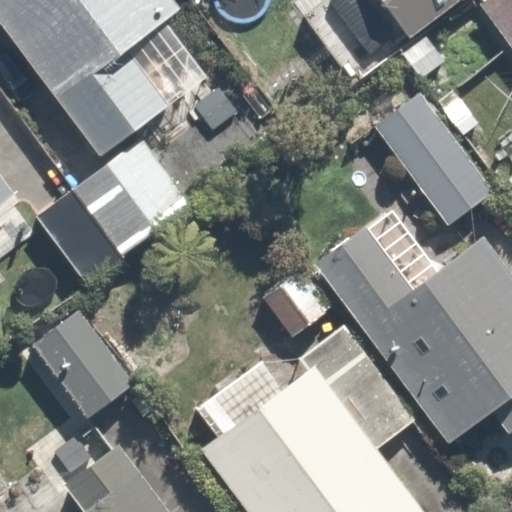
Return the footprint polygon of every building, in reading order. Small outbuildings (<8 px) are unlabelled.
[(136,125),(205,72),(163,18),(184,3),(181,0),(0,0),(0,9),(102,142),(55,178),(115,256),(192,197),(136,125)] [(382,0),(409,33),(451,0),(382,0)] [(511,0),(478,0),(511,49),(511,0)] [(492,187),(425,82),(370,117),(438,222),(492,187)] [(511,156),(501,164),(511,179),(511,156)] [(0,200),(14,191),(0,169),(0,268),(13,260),(0,240),(0,200)] [(511,262),(480,224),(411,281),(361,222),(314,261),(363,321),(374,312),(471,428),(511,393),(511,262)] [(329,302),(300,268),(256,305),(284,339),(329,302)] [(133,377),(73,302),(19,344),(79,420),(133,377)] [(310,358),(283,380),(258,349),(196,400),(221,430),(196,450),(245,511),(419,511),(428,505),(310,358)] [(170,511),(116,445),(40,507),(43,511),(170,511)]
